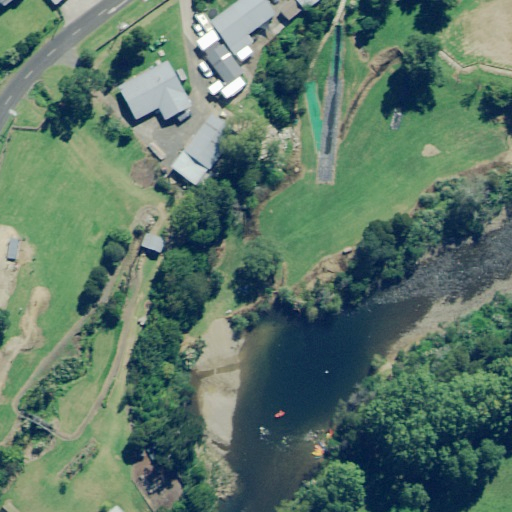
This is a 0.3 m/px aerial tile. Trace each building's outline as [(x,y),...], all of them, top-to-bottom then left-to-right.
[(0,0),(0,5),(3,10),(16,0),(0,0)] [(270,12),(259,0),(237,0),(207,26),(226,49),(270,12)] [(315,0),(295,0),(303,10),(315,0)] [(243,74),(222,48),(206,60),(228,87),(221,93),(227,101),(244,87),(238,78),(243,74)] [(187,102),(163,61),(112,89),(130,122),(153,109),(159,118),(187,102)] [(228,131),(205,114),(166,167),(189,184),(228,131)] [(102,232),(94,220),(86,226),(94,238),(102,232)] [(144,225),(133,220),(127,233),(138,238),(144,225)] [(166,243),(146,236),(142,248),(162,255),(166,243)]
